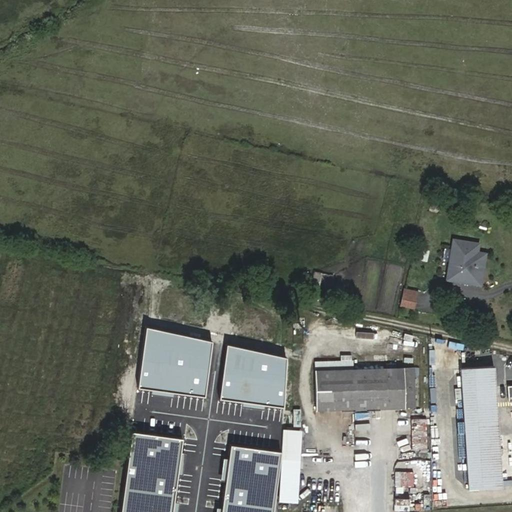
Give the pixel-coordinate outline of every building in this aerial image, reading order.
[(454,243),(449,243),(448,274),(470,274),(471,243),(467,243),(467,234),(454,234),(454,243)] [(421,291),(408,290),(406,303),(420,305),(421,291)] [(211,340),(147,327),(139,386),(203,395),(211,340)] [(286,357),(226,344),(218,398),(284,406),(286,357)] [(467,489),(501,487),(496,366),(462,367),(467,489)] [(414,413),(413,374),(314,377),(315,416),(414,413)] [(171,511),(182,437),(132,430),(121,511),(171,511)] [(296,436),(282,436),(282,451),(278,506),(292,507),(296,436)] [(273,511),(282,451),(231,444),(221,511),(273,511)] [(422,445),(412,447),(413,457),(423,455),(422,445)]
